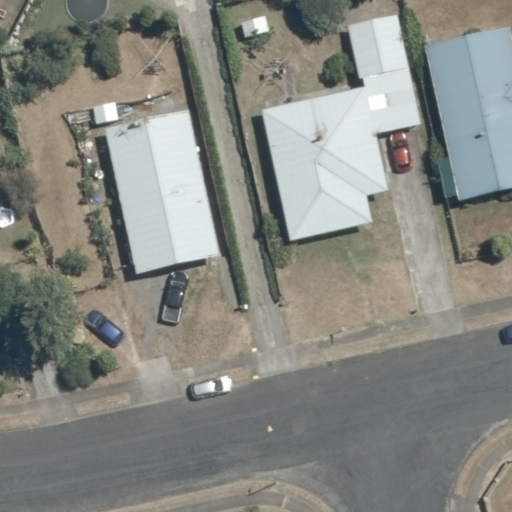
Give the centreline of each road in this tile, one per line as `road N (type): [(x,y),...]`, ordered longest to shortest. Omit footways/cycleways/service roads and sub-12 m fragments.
road 1 (residential): [(0,475),(358,409)]
road 2 (residential): [(358,409),(511,375)]
